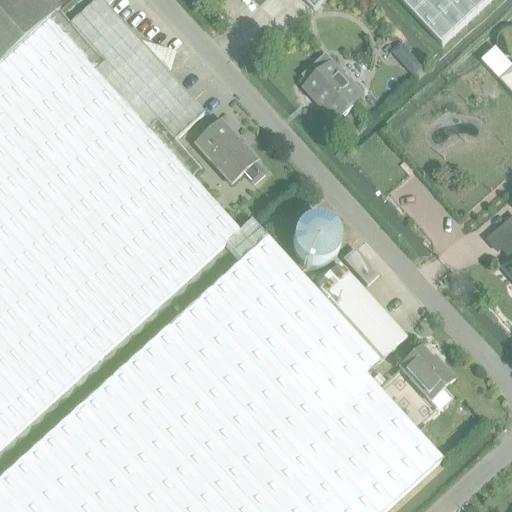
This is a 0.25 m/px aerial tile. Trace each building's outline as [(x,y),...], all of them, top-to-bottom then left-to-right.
[(0,0),(0,68),(57,17),(59,15),(57,12),(45,0),(0,0)] [(328,0),(302,0),(314,13),(328,0)] [(385,0),(438,57),(499,0),(385,0)] [(0,450),(49,406),(191,276),(223,247),(238,233),(191,182),(199,176),(191,167),(172,146),(173,145),(191,129),(203,118),(193,107),(191,105),(182,95),(169,81),(174,58),(139,48),(97,2),(68,29),(60,20),(57,17),(0,68),(0,450)] [(326,58),(302,80),(309,87),(306,89),(337,123),(361,102),(344,83),(347,80),(333,65),(326,58)] [(413,59),(403,69),(413,80),(423,71),(413,59)] [(511,70),(510,72),(499,83),(511,97),(511,70)] [(230,188),(243,175),(255,188),(266,177),(254,165),(255,164),(219,126),(194,150),(230,188)] [(308,205),(296,217),(303,224),(315,213),(308,205)] [(191,308),(0,481),(0,511),(385,511),(424,476),(440,462),(364,378),(366,376),(254,252),(266,241),(263,238),(253,227),(249,223),(238,233),(223,247),(226,251),(236,262),(239,265),(191,308)] [(511,224),(489,245),(499,256),(502,252),(511,263),(502,271),(511,282),(511,224)] [(266,241),(254,252),(366,376),(407,339),(341,266),(340,265),(313,289),(268,239),(266,241)] [(342,263),(366,290),(378,279),(355,252),(342,263)] [(397,372),(428,406),(436,415),(450,402),(442,393),(453,383),(438,368),(436,370),(419,351),(397,372)] [(378,377),(371,384),(378,392),(385,385),(378,377)]
